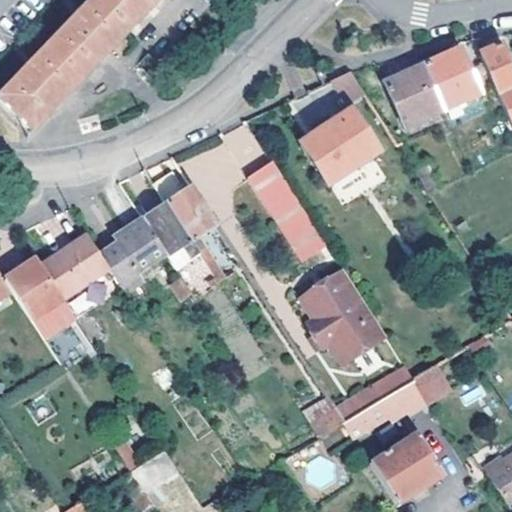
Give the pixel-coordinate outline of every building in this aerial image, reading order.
[(93,0),(0,96),(0,98),(32,131),(62,99),(158,0),(93,0)] [(469,40),(511,136),(511,76),(499,47),(490,51),(484,37),(469,40)] [(421,68),(442,113),(478,96),(457,52),(421,68)] [(442,113),(421,68),(383,85),(404,130),(442,113)] [(359,89),(349,73),(332,82),(343,99),(359,89)] [(348,114),(298,147),(326,188),(376,156),(348,114)] [(301,263),(326,247),(311,224),(272,164),(247,180),(301,263)] [(414,171),(428,197),(440,190),(426,165),(414,171)] [(166,205),(191,244),(197,239),(216,227),(191,189),(186,194),(171,172),(153,184),(166,205)] [(198,255),(191,244),(166,205),(143,221),(165,256),(167,259),(179,250),(189,264),(192,262),(194,264),(201,260),(198,255)] [(165,256),(143,221),(112,240),(118,247),(101,259),(108,269),(123,293),(141,282),(136,276),(165,256)] [(101,259),(86,235),(39,266),(62,300),(108,269),(101,259)] [(198,255),(204,250),(197,239),(191,244),(198,255)] [(225,280),(204,250),(198,255),(201,260),(214,279),(218,285),(225,280)] [(39,266),(35,260),(4,281),(31,322),(62,300),(39,266)] [(387,340),(342,272),(299,302),(312,323),(305,327),(323,352),(329,348),(343,369),(387,340)] [(218,285),(214,279),(208,284),(211,289),(218,285)] [(68,297),(74,313),(108,300),(101,284),(68,297)] [(375,387),(383,400),(408,385),(414,382),(405,368),(375,387)] [(414,382),(408,385),(418,401),(422,408),(445,394),(431,372),(414,382)] [(383,400),(343,425),(353,440),(418,401),(408,385),(383,400)] [(465,407),(487,395),(481,385),(459,397),(465,407)] [(375,387),(334,411),(343,425),(383,400),(375,387)] [(343,425),(334,411),(309,427),(317,440),(343,425)] [(413,436),(368,466),(397,511),(442,481),(428,460),(435,454),(426,439),(418,444),(413,436)] [(129,440),(116,448),(129,469),(141,462),(129,440)] [(156,511),(182,499),(173,482),(180,478),(166,450),(133,467),(156,511)] [(511,511),(511,453),(500,462),(502,465),(486,477),(510,511),(511,511)] [(486,477),(502,465),(500,462),(498,459),(481,471),(486,477)] [(155,511),(144,496),(133,503),(134,505),(123,511),(155,511)] [(68,511),(86,511),(81,503),(68,511)]
